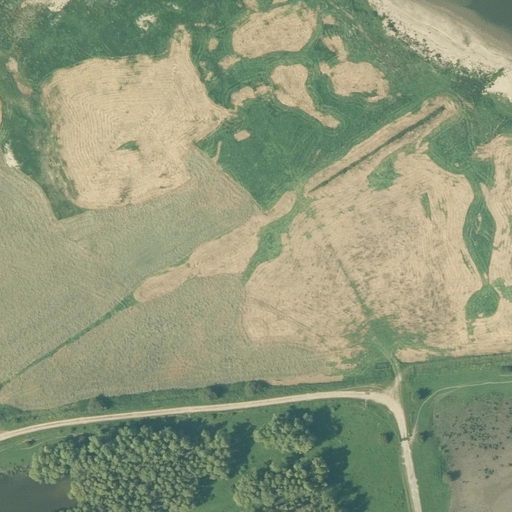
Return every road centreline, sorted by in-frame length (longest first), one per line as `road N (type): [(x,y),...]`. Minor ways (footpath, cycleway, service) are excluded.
road 1 (track): [(391,390),(132,415),(0,440)]
road 2 (track): [(415,511),(391,390),(415,370),(511,359)]
